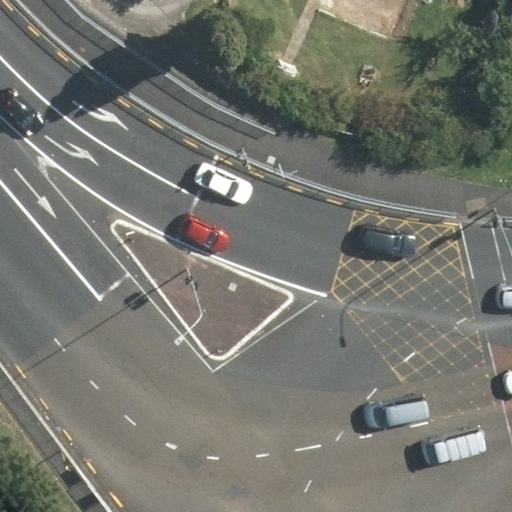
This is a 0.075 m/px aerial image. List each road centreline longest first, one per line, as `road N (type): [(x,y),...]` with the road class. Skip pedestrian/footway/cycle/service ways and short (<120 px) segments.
road 1 (primary): [(0,131),(192,212),(417,281),(511,297)]
road 2 (primary): [(238,447),(0,175)]
road 3 (primary): [(511,365),(238,447)]
